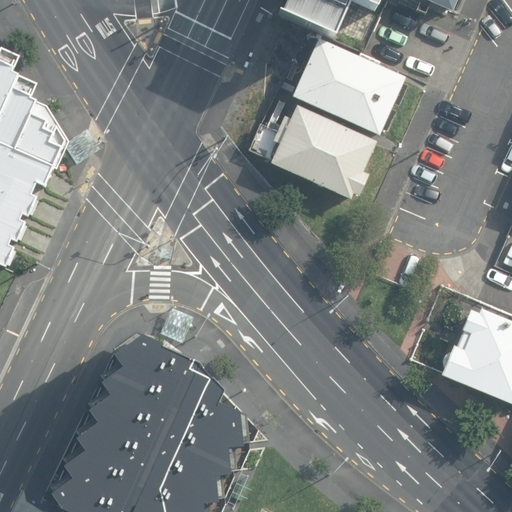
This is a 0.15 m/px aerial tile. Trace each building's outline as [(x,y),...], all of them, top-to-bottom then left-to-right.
[(281,0),(276,12),(305,26),(319,32),(327,36),(342,0),(281,0)] [(433,0),(451,8),(454,0),(433,0)] [(327,36),(319,32),(292,94),(379,133),(381,127),(387,130),(396,110),(390,107),(393,102),(399,104),(408,84),(402,81),(403,79),(406,71),(362,52),(327,36)] [(22,57),(2,48),(0,53),(0,267),(8,271),(9,269),(17,250),(12,248),(14,243),(19,246),(20,243),(28,226),(23,223),(25,218),(31,221),(32,219),(40,200),(35,197),(39,187),(48,191),(56,170),(58,171),(63,160),(71,143),(49,107),(33,100),(40,85),(20,76),(16,70),(22,57)] [(270,160),(350,196),(353,191),(358,193),(368,170),(361,168),(374,143),(376,138),(296,102),(291,115),(284,113),(274,134),(259,127),(249,149),(271,158),(270,160)] [(511,323),(470,307),(443,374),(511,402),(511,323)] [(221,385),(227,373),(202,344),(145,318),(117,339),(125,351),(103,367),(112,380),(90,395),(99,407),(78,422),(86,434),(65,450),(73,462),(54,476),(66,493),(104,511),(164,511),(168,505),(183,511),(209,511),(207,487),(222,485),(219,459),(234,457),(232,431),(247,429),(244,396),(221,385)]
